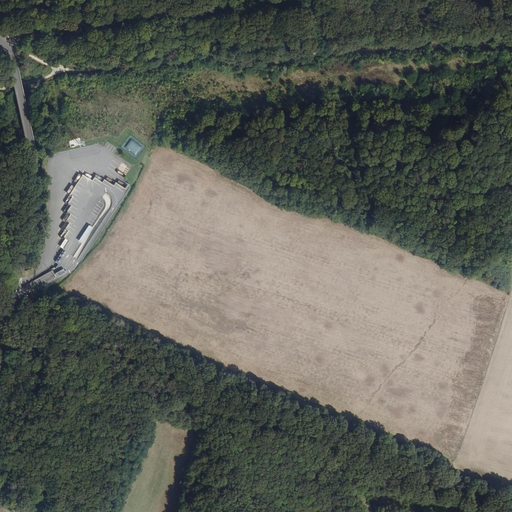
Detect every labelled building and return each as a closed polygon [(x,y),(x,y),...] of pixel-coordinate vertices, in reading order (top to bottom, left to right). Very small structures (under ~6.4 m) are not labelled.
[(123,148),(137,156),(142,147),(129,139),(123,148)] [(125,176),(129,168),(120,164),(116,172),(125,176)] [(81,176),(100,187),(102,183),(110,188),(111,185),(125,193),(129,186),(117,180),(115,183),(105,177),(101,182),(83,172),(81,176)] [(80,243),(91,227),(87,225),(77,241),(80,243)] [(63,249),(68,240),(64,238),(59,247),(63,249)]
